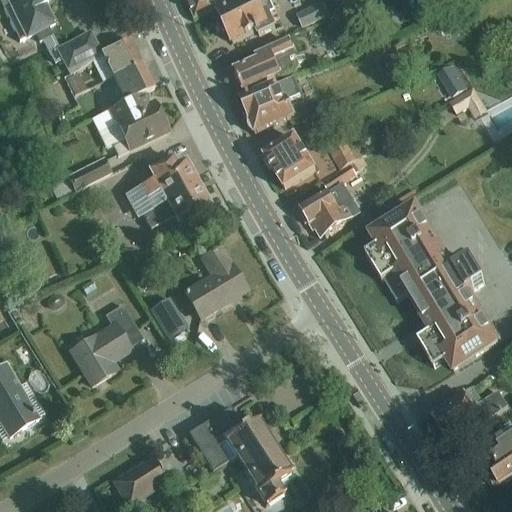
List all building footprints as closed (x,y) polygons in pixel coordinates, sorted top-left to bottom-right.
[(80,73),(101,57),(90,36),(59,52),(47,30),(55,26),(45,6),(48,5),(45,0),(0,0),(0,5),(19,44),(35,36),(40,46),(44,44),(55,65),(63,61),(71,77),(80,73)] [(209,0),(184,0),(195,23),(216,14),(210,0),(209,0)] [(261,40),(275,33),(268,19),(273,16),(265,0),(262,0),(220,20),(234,48),(259,36),(261,40)] [(408,0),(405,3),(402,11),(407,19),(416,21),(423,17),(426,8),(421,0),(420,0),(408,0)] [(323,5),(296,17),(302,31),(330,19),(323,5)] [(344,18),(328,24),(331,33),(347,26),(344,18)] [(112,79),(141,66),(130,43),(101,57),(112,79)] [(243,71),(233,75),(242,97),(252,92),(282,80),(295,74),(290,62),(297,59),(292,46),(281,51),(257,61),(259,64),(243,71)] [(153,91),(141,66),(112,79),(122,100),(125,105),(142,97),(153,91)] [(78,77),(67,82),(74,97),(86,92),(78,77)] [(286,86),(286,87),(242,105),(256,139),(290,124),(293,118),(290,110),(295,108),(293,102),(302,98),(295,82),(286,86)] [(474,91),(450,106),(457,118),(469,111),(476,122),(488,115),(474,91)] [(142,97),(125,105),(108,113),(124,145),(112,151),(117,161),(168,135),(154,104),(147,107),(142,97)] [(309,135),(334,122),(327,109),(303,122),(309,135)] [(43,134),(29,140),(34,150),(48,144),(43,134)] [(340,174),(362,160),(368,157),(359,142),(348,149),(343,139),(326,149),(340,174)] [(285,193),(316,175),(296,142),(266,160),(285,193)] [(139,191),(127,198),(139,219),(142,217),(150,232),(174,218),(179,228),(210,210),(185,165),(177,169),(173,162),(148,176),(153,183),(139,191)] [(111,178),(104,164),(68,183),(76,197),(111,178)] [(329,197),(300,214),(313,235),(320,231),(326,241),(348,228),(361,220),(355,209),(343,190),(358,181),(355,176),(350,168),(341,174),(322,185),(329,197)] [(383,286),(385,285),(398,306),(409,300),(425,326),(415,332),(422,343),(419,345),(435,372),(448,365),(455,376),(499,349),(476,310),(469,299),(486,289),(472,265),(455,276),(440,252),(417,213),(373,240),(379,251),(367,259),(383,286)] [(211,281),(184,297),(200,322),(246,294),(220,252),(201,264),(211,281)] [(141,259),(123,268),(133,288),(151,278),(141,259)] [(91,283),(81,290),(87,298),(97,292),(91,283)] [(50,302),(47,305),(47,311),(51,314),(57,313),(60,311),(63,307),(63,302),(59,299),(54,299),(50,302)] [(167,302),(148,314),(166,343),(185,331),(167,302)] [(132,354),(129,350),(143,342),(122,309),(105,319),(111,330),(70,355),(91,390),(110,378),(105,370),(132,354)] [(0,425),(9,440),(38,422),(5,370),(0,372),(0,425)] [(465,398),(431,419),(450,449),(508,412),(499,398),(484,408),(474,392),(465,398)] [(255,434),(261,430),(258,425),(244,433),(231,412),(189,438),(213,476),(235,461),(235,460),(241,455),(238,451),(257,437),(255,434)] [(291,477),(261,430),(255,434),(257,437),(238,451),(241,455),(235,460),(235,461),(266,509),(284,497),(277,486),(291,477)] [(511,438),(491,451),(494,457),(484,464),(490,474),(489,475),(490,476),(488,478),(488,483),(493,489),(497,491),(499,489),(500,491),(511,483),(511,438)] [(129,508),(166,484),(152,462),(115,486),(129,508)]
